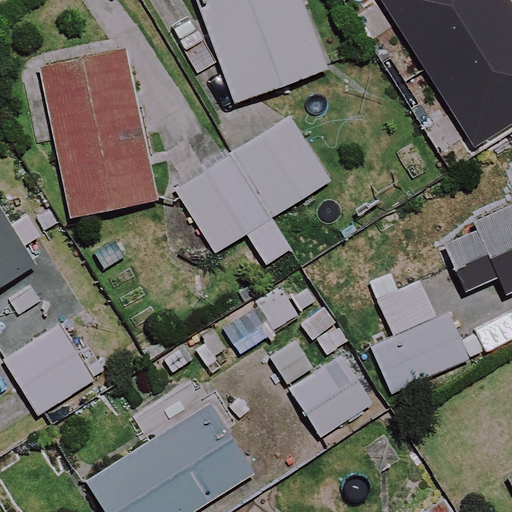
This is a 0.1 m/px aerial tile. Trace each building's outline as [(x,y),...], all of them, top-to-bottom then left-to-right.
[(324,71),(297,0),(190,0),(230,106),(324,71)] [(369,0),(409,67),(489,20),(477,0),(369,0)] [(152,202),(120,53),(36,71),(68,220),(152,202)] [(481,152),(467,116),(441,127),(455,163),(481,152)] [(326,184),(288,120),(172,189),(211,254),(243,235),(262,267),(289,251),(269,218),(326,184)] [(511,289),(511,209),(437,241),(459,294),(496,278),(502,293),(511,289)] [(5,226),(0,217),(0,286),(30,268),(19,250),(40,238),(26,214),(5,226)] [(443,313),(434,317),(417,281),(374,301),(392,339),(369,350),(390,394),(465,359),(443,313)] [(298,314),(282,287),(214,328),(230,355),(298,314)] [(346,343),(322,309),(298,326),(323,360),(346,343)] [(101,375),(66,321),(0,362),(35,417),(101,375)] [(309,368),(295,342),(264,359),(278,385),(309,368)] [(369,405),(341,359),(285,393),(314,439),(369,405)] [(192,511),(247,480),(189,382),(131,416),(147,443),(80,483),(96,511),(192,511)]
